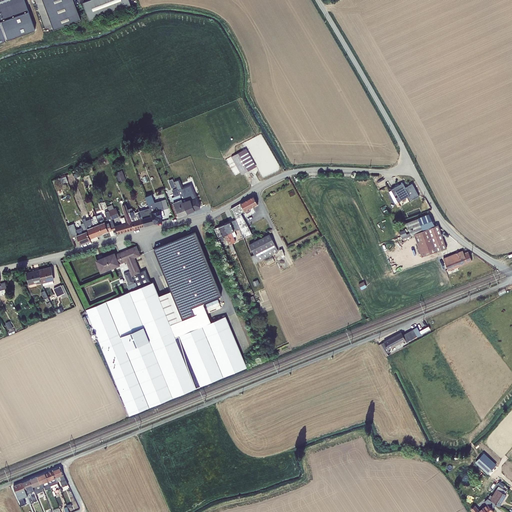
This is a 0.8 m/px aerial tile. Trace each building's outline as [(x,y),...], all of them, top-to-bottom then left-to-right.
[(0,0),(0,42),(35,30),(24,0),(0,0)] [(73,0),(42,0),(54,30),(81,19),(73,0)] [(129,0),(89,0),(83,2),(90,20),(131,4),(129,0)] [(246,148),(231,156),(242,175),(257,166),(246,148)] [(122,170),(115,172),(119,182),(125,180),(122,170)] [(177,188),(178,190),(191,185),(196,197),(197,197),(191,183),(183,187),(180,179),(174,181),(177,188)] [(403,183),(390,191),(396,202),(398,201),(398,202),(407,197),(409,201),(418,196),(412,184),(405,188),(403,183)] [(191,185),(178,190),(187,213),(200,208),(191,185)] [(174,196),(171,198),(179,216),(187,213),(178,190),(177,188),(172,190),(174,196)] [(153,216),(155,223),(162,221),(161,216),(162,216),(160,211),(164,209),(161,200),(155,202),(151,194),(145,197),(150,208),(153,216)] [(234,214),(236,219),(242,216),(241,213),(244,211),(245,212),(247,213),(250,211),(251,209),(250,208),(258,205),(253,196),(231,209),(231,210),(234,214)] [(108,211),(112,219),(119,216),(116,208),(114,208),(112,204),(107,206),(108,211)] [(121,224),(114,226),(116,228),(118,234),(123,232),(134,229),(131,217),(128,209),(126,204),(122,205),(127,222),(121,224)] [(131,217),(134,229),(144,226),(143,219),(139,211),(135,212),(134,210),(133,210),(133,211),(132,208),(128,209),(131,217)] [(143,219),(144,226),(155,223),(153,216),(150,208),(139,211),(143,219)] [(97,219),(103,233),(109,231),(108,230),(111,229),(111,230),(116,228),(114,226),(112,219),(108,211),(105,212),(107,219),(104,220),(103,216),(97,219)] [(405,223),(410,233),(411,235),(413,234),(434,226),(430,214),(405,223)] [(97,236),(103,233),(97,219),(96,215),(93,216),(93,218),(94,220),(91,221),(97,236)] [(242,216),(236,219),(239,228),(243,237),(252,234),(242,216)] [(87,228),(91,238),(97,236),(91,221),(90,219),(86,220),(85,218),(82,219),(84,223),(86,229),(87,228)] [(236,219),(224,224),(232,243),(235,242),(233,237),(236,236),(234,231),(239,228),(236,219)] [(76,235),(80,245),(91,241),(86,229),(84,223),(81,224),(82,227),(76,230),(73,223),(69,225),(67,220),(65,221),(72,237),(76,235)] [(224,224),(214,228),(220,242),(223,240),(223,237),(223,236),(225,235),(229,244),(229,245),(232,252),(235,250),(232,243),(224,224)] [(434,226),(413,234),(421,257),(446,248),(438,225),(434,226)] [(405,230),(399,232),(401,237),(402,236),(403,239),(411,236),(411,235),(410,233),(408,233),(407,230),(405,231),(405,230)] [(154,249),(171,291),(182,319),(196,313),(194,306),(203,303),(221,295),(195,232),(154,249)] [(269,234),(249,244),(254,254),(251,256),(254,264),(278,251),(269,234)] [(119,264),(120,264),(126,261),(130,271),(132,277),(133,276),(140,273),(139,272),(133,257),(139,255),(136,247),(115,255),(119,264)] [(463,251),(443,258),(448,270),(472,260),(468,251),(464,253),(463,251)] [(114,253),(97,261),(102,273),(120,265),(120,264),(119,264),(115,255),(114,253)] [(39,270),(42,282),(42,283),(43,283),(43,286),(54,283),(53,281),(54,280),(51,267),(39,270)] [(39,270),(26,273),(29,285),(36,283),(36,284),(42,282),(39,270)] [(140,273),(133,276),(135,282),(134,282),(128,285),(127,285),(129,292),(137,289),(151,283),(145,270),(139,272),(140,273)] [(132,277),(130,271),(124,273),(128,285),(134,282),(132,277)] [(153,282),(151,283),(129,292),(86,309),(129,415),(150,407),(127,350),(173,331),(170,324),(182,319),(171,291),(159,296),(153,282)] [(61,285),(54,289),(57,296),(61,294),(63,298),(68,295),(63,284),(61,285)] [(253,296),(249,297),(253,307),(254,307),(254,309),(258,308),(257,305),(253,296)] [(203,303),(194,306),(196,313),(182,319),(170,324),(173,331),(175,337),(211,322),(208,313),(222,308),(219,299),(204,305),(203,303)] [(225,316),(211,322),(175,337),(173,331),(127,350),(150,407),(247,367),(225,316)] [(384,342),(381,343),(387,353),(390,351),(388,350),(405,340),(406,342),(417,336),(413,329),(403,335),(401,332),(384,342)] [(381,343),(379,345),(386,357),(389,356),(387,353),(381,343)] [(481,456),(475,462),(488,473),(490,471),(497,464),(484,452),(481,456)] [(62,487),(68,484),(60,467),(52,470),(58,482),(60,481),(62,487)] [(59,485),(58,482),(52,470),(45,473),(51,487),(51,488),(59,485)] [(51,487),(45,473),(37,476),(42,488),(45,487),(46,490),(51,487)] [(42,488),(37,476),(30,479),(34,490),(36,493),(43,491),(42,488)] [(34,490),(30,479),(22,482),(27,493),(34,490)] [(27,493),(22,482),(13,486),(21,506),(26,504),(23,497),(28,495),(27,493)] [(490,495),(487,498),(499,506),(506,495),(505,494),(506,491),(498,486),(492,496),(490,495)] [(34,490),(27,493),(28,495),(31,503),(38,500),(36,493),(34,490)] [(478,509),(474,511),(493,511),(494,511),(491,509),(496,505),(499,506),(487,498),(484,501),(487,504),(479,511),(478,509)]
